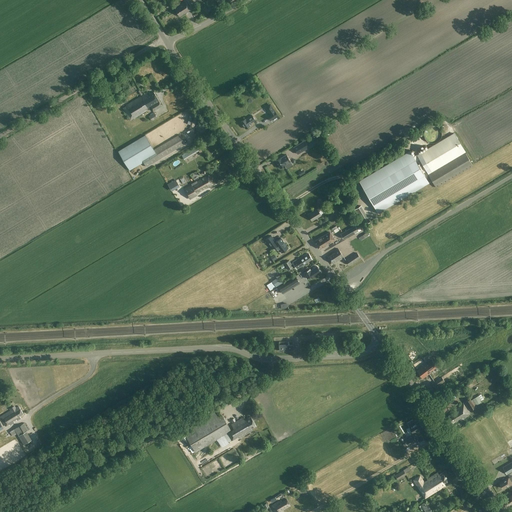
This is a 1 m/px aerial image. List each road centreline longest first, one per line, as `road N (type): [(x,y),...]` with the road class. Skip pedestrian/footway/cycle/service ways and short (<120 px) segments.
road 1 (tertiary): [(0,359),(222,347),(273,359),(355,355),(381,341)]
road 2 (tertiary): [(342,288),(166,42)]
road 3 (tertiary): [(503,511),(381,341)]
road 4 (unclassified): [(342,288),(386,251),(511,176)]
road 5 (unclassified): [(0,136),(163,39)]
